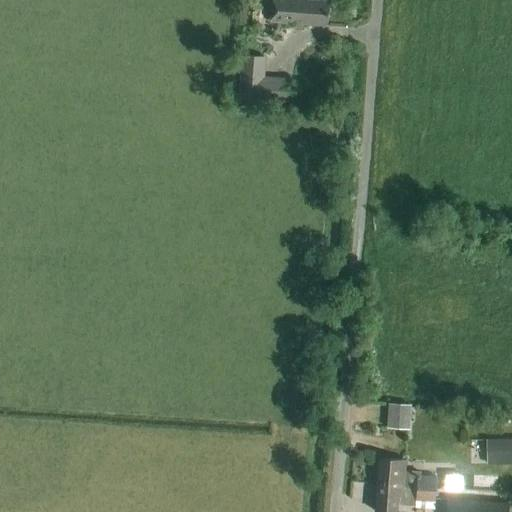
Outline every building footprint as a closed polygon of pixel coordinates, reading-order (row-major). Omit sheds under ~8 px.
[(271,0),(270,22),(326,25),(328,2),(309,0),(308,0),(271,0)] [(237,100),(291,104),(293,79),(265,77),(266,57),(240,55),(237,100)] [(386,428),(409,429),(410,405),(388,403),(386,428)] [(511,438),(486,439),(486,465),(511,464),(511,438)] [(379,460),(377,486),(444,492),(448,492),(449,490),(497,492),(497,477),(436,474),(436,479),(417,478),(417,474),(399,473),(400,461),(379,460)] [(442,509),(444,492),(377,486),(375,511),(396,511),(398,504),(415,505),(414,507),(442,509)] [(445,511),(507,511),(508,502),(447,498),(445,511)]
